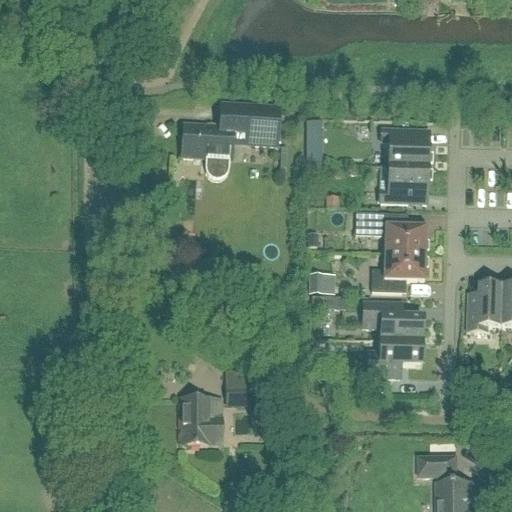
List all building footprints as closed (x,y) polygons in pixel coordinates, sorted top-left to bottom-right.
[(180,162),(204,163),(204,173),(204,177),(207,181),(210,184),(215,185),(219,184),(223,182),(226,178),(227,174),(228,165),(230,165),(231,149),(275,151),(278,111),(220,108),(219,132),(181,130),(180,162)] [(388,147),(387,171),(426,173),(427,136),(380,135),(380,147),(388,147)] [(426,173),(387,171),(386,196),(378,195),(378,208),(425,209),(426,173)] [(403,220),(354,218),(354,235),(372,235),(372,241),(384,241),(383,259),(423,260),(424,233),(402,232),(403,220)] [(423,260),(383,259),(383,276),(371,275),(370,298),(400,299),(401,286),(422,287),(423,260)] [(299,298),(315,299),(316,278),(300,277),(299,298)] [(489,333),(502,333),(503,291),(480,290),(479,300),(467,299),(466,338),(489,338),(489,333)] [(511,291),(503,291),(502,333),(511,333),(511,291)] [(379,334),(378,346),(421,347),(422,323),(400,322),(400,309),(362,308),(361,333),(379,334)] [(421,347),(378,346),(378,358),(367,357),(366,382),(398,383),(399,370),(420,371),(421,347)] [(225,411),(253,411),(252,393),(225,393),(225,411)] [(180,405),(180,437),(207,437),(207,425),(220,424),(220,405),(180,405)] [(455,462),(418,463),(418,486),(437,486),(437,491),(434,491),(434,511),(471,511),(471,490),(453,490),(453,486),(455,486),(455,462)]
